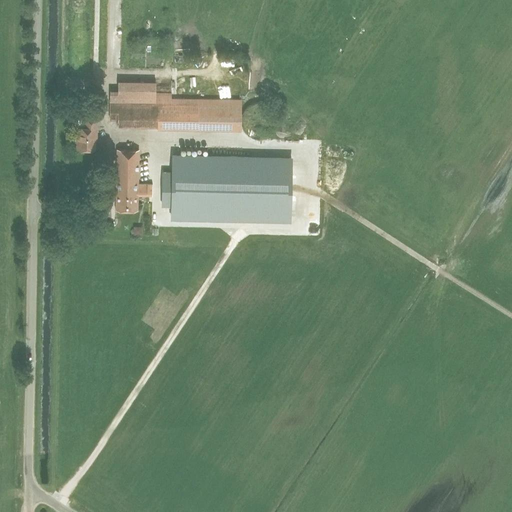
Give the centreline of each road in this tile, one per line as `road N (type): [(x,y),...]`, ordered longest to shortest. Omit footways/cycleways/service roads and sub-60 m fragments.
road 1 (unclassified): [(30,489),(37,0)]
road 2 (unknown): [(34,208),(91,199),(116,131),(140,137),(142,175)]
